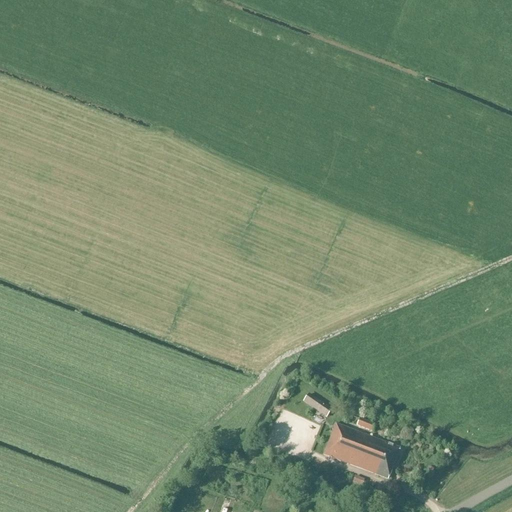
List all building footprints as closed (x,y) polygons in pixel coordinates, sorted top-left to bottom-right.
[(302,403),(326,419),(332,410),(308,394),(302,403)] [(356,426),(372,432),(375,425),(359,419),(356,426)] [(324,456),(388,481),(400,450),(336,425),(324,456)] [(304,440),(312,439),(310,428),(303,429),(304,440)] [(289,434),(281,436),(283,442),(288,441),(290,447),(300,445),(298,438),(290,440),(289,434)] [(364,480),(355,477),(352,483),(362,487),(364,480)]
